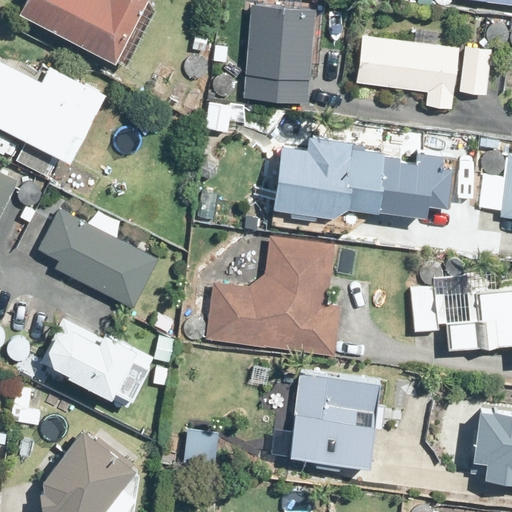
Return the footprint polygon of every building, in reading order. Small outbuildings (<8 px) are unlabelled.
[(14,0),(13,2),(110,52),(135,0),(14,0)] [(290,0),(247,0),(241,92),(306,97),(314,2),(290,0)] [(457,40),(359,29),(354,78),(425,85),(424,99),(450,102),(457,40)] [(462,40),(457,85),(485,89),(490,43),(462,40)] [(37,72),(0,52),(0,118),(26,131),(14,154),(45,170),(57,147),(66,152),(101,84),(45,55),(37,72)] [(207,96),(203,122),(226,125),(230,100),(207,96)] [(277,134),(266,216),(305,220),(330,202),(372,207),(373,195),(397,197),(397,200),(422,203),(428,156),(394,153),(395,147),(277,134)] [(511,213),(511,148),(507,148),(498,212),(511,213)] [(91,173),(55,154),(45,173),(81,192),(91,173)] [(0,204),(15,175),(0,167),(0,204)] [(23,201),(17,213),(28,217),(33,205),(23,201)] [(159,259),(60,208),(39,248),(63,259),(57,269),(134,308),(159,259)] [(210,275),(203,333),(333,348),(339,300),(324,298),(332,238),(267,230),(263,267),(247,280),(210,275)] [(511,280),(434,288),(433,281),(408,282),(412,326),(443,323),(445,343),(511,336),(511,280)] [(159,306),(156,326),(178,329),(180,309),(159,306)] [(59,310),(37,355),(123,400),(150,350),(99,323),(95,329),(59,310)] [(153,362),(150,379),(168,381),(171,364),(153,362)] [(364,457),(376,375),(297,364),(291,413),(287,412),(284,445),(286,445),(286,447),(364,457)] [(13,380),(10,402),(26,404),(30,384),(13,380)] [(7,415),(36,420),(38,407),(10,402),(7,415)] [(511,412),(480,409),(474,460),(491,462),(489,477),(511,480),(511,412)] [(37,505),(48,504),(49,511),(95,511),(95,508),(132,458),(77,417),(37,470),(38,483),(34,483),(37,505)] [(186,420),(181,456),(211,459),(215,424),(186,420)]
